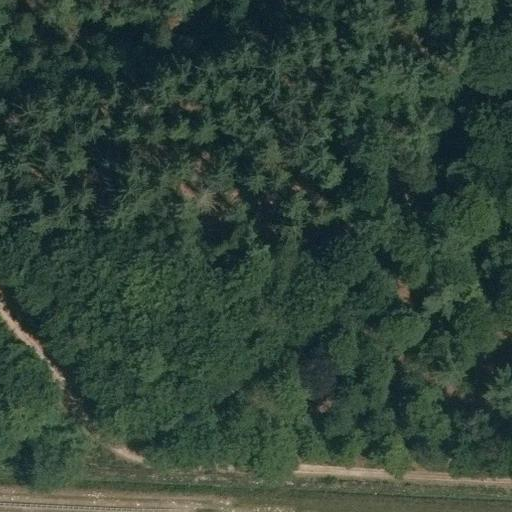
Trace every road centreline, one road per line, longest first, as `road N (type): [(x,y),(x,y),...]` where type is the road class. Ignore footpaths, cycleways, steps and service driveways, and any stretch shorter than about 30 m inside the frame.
road 1 (track): [(0,299),(55,373),(77,421),(108,443),(198,407),(316,320),(395,217),(489,0)]
road 2 (track): [(511,474),(155,458),(119,453),(108,443)]
